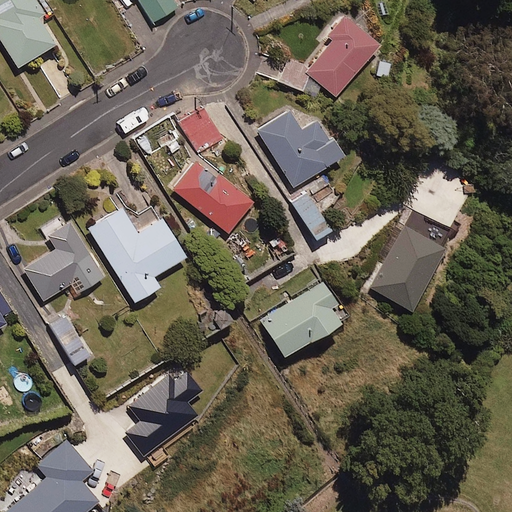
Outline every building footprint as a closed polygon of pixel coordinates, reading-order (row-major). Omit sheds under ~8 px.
[(41,10),(35,0),(0,0),(0,40),(14,63),(52,40),(36,13),(41,10)] [(175,5),(171,0),(138,0),(150,19),(175,5)] [(376,39),(340,11),(318,39),(322,42),(302,67),(334,92),(376,39)] [(221,136),(203,106),(179,121),(198,151),(221,136)] [(299,126),(285,106),(253,129),(292,184),(341,150),(316,114),(299,126)] [(250,198),(194,153),(168,184),(224,230),(250,198)] [(328,224),(305,191),(289,202),(312,236),(328,224)] [(134,230),(118,203),(85,224),(131,298),(156,282),(150,272),(182,252),(159,214),(134,230)] [(101,273),(67,218),(44,232),(52,246),(21,265),(40,297),(68,280),(74,289),(101,273)] [(442,244),(404,223),(370,285),(408,306),(442,244)] [(334,298),(314,265),(282,285),(290,298),(259,317),(280,351),(336,317),(327,302),(334,298)] [(0,320),(13,312),(0,291),(0,320)] [(208,304),(199,309),(209,329),(219,324),(208,304)] [(87,352),(63,313),(48,322),(71,361),(87,352)] [(240,359),(224,346),(200,378),(216,390),(240,359)] [(198,387),(179,363),(127,404),(138,417),(122,429),(145,458),(198,416),(184,398),(198,387)] [(91,468),(67,440),(37,465),(46,476),(2,511),(79,511),(96,498),(80,478),(91,468)]
